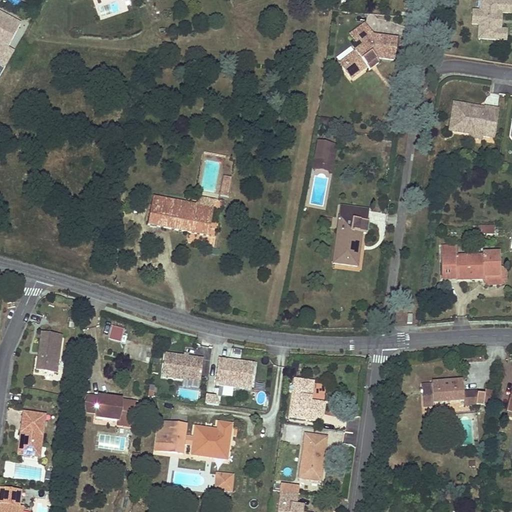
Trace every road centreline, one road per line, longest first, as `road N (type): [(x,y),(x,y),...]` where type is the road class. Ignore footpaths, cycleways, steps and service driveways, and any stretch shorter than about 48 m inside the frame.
road 1 (tertiary): [(384,343),(244,336),(38,274)]
road 2 (residential): [(384,343),(422,63)]
road 3 (residential): [(384,343),(361,511)]
road 4 (tertiary): [(511,337),(384,343)]
road 5 (residential): [(38,274),(9,342),(0,389)]
